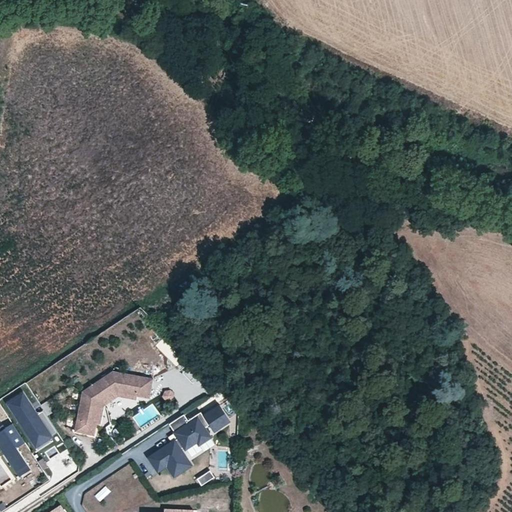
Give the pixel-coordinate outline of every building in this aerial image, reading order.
[(114,370),(84,389),(77,427),(96,431),(99,419),(102,401),(119,390),(139,394),(151,397),(155,377),(114,370)] [(139,394),(119,390),(102,401),(99,419),(104,420),(107,404),(120,395),(138,399),(139,394)] [(22,392),(7,401),(33,441),(43,435),(47,441),(52,438),(51,436),(57,432),(43,410),(37,415),(22,392)] [(176,404),(178,399),(174,395),(169,395),(166,401),(170,405),(176,404)] [(187,418),(184,413),(170,422),(179,435),(148,455),(157,469),(166,463),(173,474),(189,464),(179,448),(183,445),(184,448),(196,440),(198,443),(208,436),(202,427),(207,424),(211,430),(227,420),(218,405),(201,415),(199,411),(187,418)] [(28,446),(13,422),(0,430),(0,452),(1,452),(16,476),(32,465),(22,450),(28,446)] [(47,441),(43,435),(33,441),(37,448),(47,441)] [(52,463),(68,454),(61,443),(45,452),(52,463)] [(35,469),(32,465),(16,476),(19,480),(35,469)] [(202,475),(205,482),(215,477),(211,470),(202,475)] [(202,475),(197,477),(201,484),(205,482),(202,475)]
